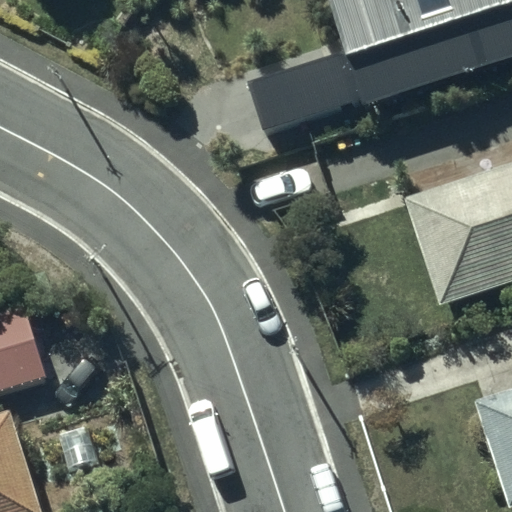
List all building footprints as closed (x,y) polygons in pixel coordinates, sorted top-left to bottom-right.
[(188,0),(208,60),(288,33),(277,0),(188,0)] [(257,101),(271,145),(369,113),(373,127),(511,81),(511,0),(359,0),(363,12),(338,21),(354,70),(257,101)] [(511,168),(402,206),(439,315),(511,290),(511,168)] [(22,314),(0,320),(0,395),(42,384),(22,314)] [(511,511),(511,398),(473,410),(505,511),(511,511)] [(0,511),(38,511),(10,419),(0,421),(0,511)]
